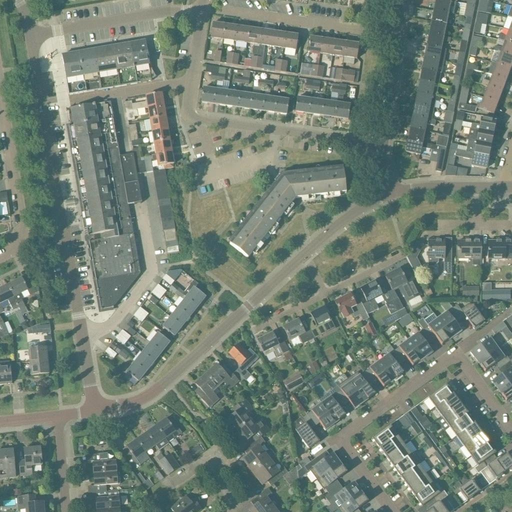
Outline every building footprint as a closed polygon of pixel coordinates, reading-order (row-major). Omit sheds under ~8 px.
[(448,14),(450,2),(441,0),(435,0),(434,11),(448,14)] [(480,1),(477,12),(478,12),(486,14),(488,2),(480,1)] [(475,6),(466,5),(464,17),(472,19),(475,6)] [(446,25),(448,14),(434,11),(431,23),(446,25)] [(482,25),(486,26),(488,16),(477,14),(475,24),(482,25)] [(443,37),(446,25),(431,23),(429,34),(443,37)] [(222,40),(225,25),(212,24),(210,39),(222,40)] [(480,36),(482,25),(475,24),(473,34),(480,36)] [(235,42),(237,27),(225,25),(222,40),(235,42)] [(247,44),(249,29),(237,27),(235,42),(247,44)] [(261,31),(249,29),(247,44),(259,46),(261,31)] [(511,44),(511,31),(509,30),(506,37),(500,35),(498,40),(504,42),(511,44)] [(261,31),(259,46),(271,47),(273,33),(261,31)] [(273,33),(271,47),(283,49),(285,34),(273,33)] [(298,36),(285,34),(283,49),(296,51),(298,36)] [(429,34),(427,46),(441,49),(442,42),(450,43),(451,39),(443,37),(429,34)] [(471,47),(477,48),(478,43),(481,44),(482,39),(473,37),(471,47)] [(320,54),(322,40),(310,38),(308,52),(320,54)] [(332,56),(334,41),(322,40),(320,54),(332,56)] [(344,58),(347,43),(334,41),(332,56),(344,58)] [(130,45),(137,84),(151,81),(151,80),(156,77),(152,70),(149,52),(147,52),(145,42),(130,45)] [(500,53),(511,57),(511,44),(504,42),(502,48),(495,47),(494,51),(500,53)] [(347,43),(344,58),(357,60),(359,45),(347,43)] [(100,90),(137,84),(130,45),(94,51),(100,90)] [(441,49),(427,46),(424,58),(444,62),(446,51),(441,50),(441,49)] [(475,57),(477,48),(471,47),(469,56),(475,57)] [(100,90),(94,51),(62,56),(68,95),(100,90)] [(500,53),(496,64),(510,69),(511,63),(511,57),(500,53)] [(444,62),(424,58),(422,70),(436,73),(438,66),(443,67),(444,62)] [(467,63),(466,69),(473,70),(473,71),(477,72),(478,68),(474,67),(474,65),(467,63)] [(492,75),(506,81),(510,69),(496,64),(492,63),(488,74),(492,75)] [(302,64),(300,75),(317,77),(318,67),(312,66),(302,64)] [(210,79),(217,80),(218,68),(207,66),(206,73),(211,74),(210,79)] [(219,68),(217,80),(224,81),(226,69),(219,68)] [(473,70),(466,69),(464,81),(470,82),(473,71),(473,70)] [(355,72),(343,70),(341,81),(353,83),(355,72)] [(436,73),(422,70),(420,81),(434,84),(439,85),(441,73),(436,73)] [(501,92),(506,81),(492,75),(490,82),(483,79),(481,85),(488,87),(501,92)] [(460,77),(454,76),(451,88),(458,89),(460,77)] [(306,80),(305,89),(312,90),(313,81),(306,80)] [(313,81),(312,90),(319,91),(320,82),(313,81)] [(420,81),(417,93),(432,96),(433,90),(438,90),(439,85),(434,84),(420,81)] [(215,90),(213,105),(225,107),(227,92),(222,91),(223,83),(217,82),(216,91),(215,90)] [(332,84),(331,93),(338,94),(340,85),(332,84)] [(346,86),(340,85),(338,94),(345,95),(346,86)] [(488,87),(484,98),(497,103),(501,92),(488,87)] [(201,103),(213,105),(215,90),(203,89),(201,103)] [(227,92),(225,107),(238,108),(240,94),(227,92)] [(466,105),(468,94),(461,92),(458,110),(475,113),(476,107),(466,105)] [(432,96),(417,93),(415,105),(434,109),(435,102),(439,103),(440,98),(432,96)] [(137,110),(147,109),(163,106),(161,94),(145,97),(146,102),(132,105),(131,102),(124,103),(126,112),(137,110)] [(250,110),(252,96),(240,94),(238,108),(250,110)] [(250,110),(262,112),(264,98),(252,96),(250,110)] [(337,104),(335,119),(348,121),(350,106),(342,105),(343,97),(338,97),(337,104)] [(264,98),(262,112),(274,114),(276,99),(264,98)] [(295,113),(308,115),(311,100),(297,98),(295,113)] [(493,115),(497,103),(484,98),(479,110),(493,115)] [(276,99),(274,114),(287,116),(289,101),(276,99)] [(322,117),(324,102),(311,100),(308,115),(322,117)] [(136,171),(134,159),(133,154),(120,157),(110,102),(72,109),(71,109),(74,126),(70,126),(69,126),(100,311),(101,311),(113,309),(113,308),(140,274),(128,205),(142,203),(137,175),(136,171)] [(337,104),(324,102),(322,117),(335,119),(337,104)] [(432,121),(434,109),(415,105),(413,117),(432,121)] [(147,109),(149,120),(165,118),(163,106),(147,109)] [(137,110),(126,112),(127,122),(134,120),(134,117),(138,117),(137,110)] [(456,120),(455,126),(461,127),(463,122),(464,113),(458,112),(456,120)] [(432,121),(413,117),(411,129),(425,131),(426,125),(435,127),(436,122),(432,121)] [(149,120),(151,132),(167,129),(165,118),(149,120)] [(472,125),(471,129),(493,133),(495,121),(481,118),(480,126),(472,125)] [(451,124),(444,123),(442,135),(449,137),(451,124)] [(130,136),(137,134),(135,125),(128,126),(130,136)] [(151,132),(153,144),(169,141),(167,129),(151,132)] [(423,143),(425,131),(411,129),(408,140),(423,143)] [(467,136),(466,141),(476,143),(476,142),(491,145),(493,133),(475,130),(474,137),(467,136)] [(137,134),(130,136),(132,145),(132,147),(143,145),(142,139),(138,140),(137,134)] [(438,136),(436,146),(440,146),(440,147),(446,148),(448,138),(438,136)] [(423,143),(408,140),(406,153),(420,155),(421,148),(439,152),(438,158),(435,171),(441,173),(444,159),(447,148),(446,148),(440,147),(440,146),(436,146),(423,143)] [(153,144),(155,155),(170,153),(169,141),(153,144)] [(491,145),(476,142),(476,143),(475,149),(467,147),(466,152),(488,157),(491,145)] [(133,154),(134,159),(141,158),(139,148),(132,150),(133,154)] [(446,166),(444,177),(454,177),(455,177),(457,168),(453,167),(455,157),(473,161),(472,166),(486,169),(488,157),(474,154),(466,152),(457,151),(450,149),(446,166)] [(170,153),(155,155),(151,156),(152,161),(156,161),(157,168),(163,167),(163,170),(165,170),(172,169),(172,165),(173,165),(170,153)] [(142,162),(141,158),(134,159),(136,171),(137,175),(146,173),(144,161),(142,162)] [(337,172),(336,169),(319,170),(319,169),(319,168),(318,168),(317,168),(316,168),(316,169),(315,170),(315,171),(281,175),(244,222),(243,221),(242,221),(241,221),(240,222),(240,223),(240,224),(241,225),(230,238),(233,240),(229,246),(247,260),(295,200),(346,194),(343,171),(337,172)] [(154,178),(166,176),(165,170),(163,170),(153,172),(154,178)] [(451,240),(436,240),(436,243),(428,242),(428,268),(434,268),(438,263),(438,260),(444,260),(444,264),(451,264),(451,240)] [(481,241),(465,240),(465,243),(457,242),(457,260),(472,260),(472,266),(480,266),(481,241)] [(488,243),(487,261),(505,261),(505,256),(511,256),(511,241),(496,241),(496,243),(488,243)] [(179,253),(178,246),(166,249),(167,255),(179,253)] [(409,256),(406,258),(412,269),(419,265),(416,260),(416,259),(410,256),(409,256)] [(406,283),(405,282),(400,270),(385,277),(392,291),(399,287),(406,283)] [(174,282),(165,276),(162,280),(170,286),(174,282)] [(238,278),(229,286),(237,294),(246,286),(238,278)] [(22,279),(8,286),(19,308),(22,315),(28,313),(22,300),(36,293),(30,280),(24,283),(22,279)] [(406,283),(399,287),(407,302),(420,296),(412,279),(405,282),(406,283)] [(194,289),(186,299),(197,307),(205,297),(200,293),(203,289),(200,286),(193,281),(190,285),(194,289)] [(367,303),(362,305),(367,315),(379,310),(374,300),(382,296),(375,282),(361,289),(367,303)] [(173,284),(171,287),(183,296),(185,293),(173,284)] [(490,292),(490,284),(482,284),(482,300),(505,300),(509,300),(509,292),(505,292),(490,292)] [(155,290),(163,296),(166,292),(158,285),(155,290)] [(13,311),(19,308),(8,286),(0,289),(0,314),(4,313),(2,308),(0,304),(7,300),(13,311)] [(478,300),(478,286),(461,287),(461,297),(472,296),(473,300),(478,300)] [(183,296),(171,287),(169,289),(181,299),(183,296)] [(163,296),(155,290),(151,294),(160,300),(163,296)] [(369,319),(367,315),(362,305),(361,303),(355,306),(350,295),(335,302),(344,320),(353,315),(355,319),(360,316),(363,322),(369,319)] [(158,302),(152,297),(149,300),(155,305),(158,302)] [(398,298),(392,301),(398,312),(401,319),(407,315),(404,309),(398,298)] [(178,308),(189,317),(197,307),(186,299),(178,308)] [(392,301),(385,304),(391,316),(394,323),(395,322),(401,319),(398,312),(392,301)] [(457,306),(452,309),(459,319),(464,316),(474,330),(484,322),(474,308),(474,305),(468,305),(460,310),(457,306)] [(140,308),(137,312),(145,319),(148,315),(140,308)] [(181,327),(189,317),(178,308),(170,318),(181,327)] [(335,329),(330,320),(324,308),(311,315),(317,327),(310,330),(315,339),(315,340),(328,333),(327,332),(335,329)] [(459,319),(452,309),(438,320),(451,339),(461,332),(454,323),(459,319)] [(142,323),(145,319),(137,312),(134,316),(142,323)] [(451,339),(438,320),(433,314),(424,321),(423,319),(418,323),(423,330),(430,340),(435,337),(442,346),(451,339)] [(181,327),(170,318),(162,328),(173,337),(181,327)] [(0,338),(9,337),(2,320),(0,321),(0,338)] [(304,333),(298,321),(283,328),(289,339),(290,341),(298,336),(303,345),(315,339),(310,330),(304,333)] [(506,328),(502,322),(491,331),(495,336),(506,328)] [(377,335),(371,324),(364,327),(370,339),(377,335)] [(40,333),(39,325),(27,330),(28,334),(40,333)] [(409,341),(422,360),(432,353),(425,344),(430,340),(423,330),(409,341)] [(122,331),(119,335),(127,342),(130,337),(122,331)] [(150,344),(161,353),(168,343),(157,334),(150,344)] [(273,334),(257,341),(263,353),(265,356),(274,352),(277,358),(283,355),(286,361),(288,359),(289,360),(292,359),(289,352),(284,342),(278,345),(273,334)] [(127,342),(119,335),(116,339),(124,346),(127,342)] [(471,353),(478,363),(497,349),(496,349),(490,340),(471,353)] [(422,360),(409,341),(394,352),(401,362),(406,358),(413,367),(422,360)] [(111,345),(126,357),(128,354),(117,345),(113,342),(111,345)] [(35,343),(28,344),(28,346),(28,350),(30,364),(47,362),(46,349),(46,348),(35,349),(35,345),(35,343)] [(150,344),(142,354),(153,362),(161,353),(150,344)] [(233,375),(239,382),(242,385),(251,376),(246,370),(258,358),(250,349),(246,353),(238,344),(228,354),(241,367),(233,375)] [(124,359),(126,357),(111,345),(110,347),(113,350),(124,359)] [(500,346),(496,349),(497,349),(478,363),(485,373),(497,364),(500,369),(510,362),(507,357),(508,356),(500,346)] [(389,355),(379,362),(393,381),(403,374),(396,365),(401,362),(394,352),(391,348),(386,352),(389,355)] [(116,355),(108,349),(105,353),(113,359),(116,355)] [(338,359),(333,349),(324,353),(329,364),(338,359)] [(142,354),(134,363),(145,372),(153,362),(142,354)] [(511,360),(510,362),(500,369),(504,374),(492,382),(499,392),(511,382),(511,360)] [(47,362),(30,364),(31,376),(48,375),(47,362)] [(320,371),(316,362),(307,366),(312,375),(320,371)] [(393,381),(379,362),(365,373),(372,383),(377,379),(383,388),(393,381)] [(9,363),(0,363),(0,385),(11,385),(11,382),(16,381),(14,364),(9,365),(9,363)] [(145,372),(134,363),(127,373),(138,382),(145,372)] [(239,382),(233,375),(228,370),(223,374),(216,366),(206,375),(218,389),(223,383),(230,390),(239,382)] [(367,386),(372,383),(365,373),(360,377),(357,373),(348,380),(364,403),(374,395),(367,386)] [(304,383),(299,374),(283,382),(288,391),(304,383)] [(218,389),(206,375),(196,385),(202,392),(197,397),(209,409),(218,401),(212,394),(218,389)] [(354,410),(364,403),(348,380),(338,387),(341,391),(336,394),(343,404),(348,401),(354,410)] [(511,397),(511,382),(499,392),(506,402),(511,397)] [(435,408),(453,395),(446,385),(428,398),(435,408)] [(321,405),(335,424),(345,417),(338,408),(343,404),(336,394),(333,390),(328,394),(331,398),(321,405)] [(435,408),(442,418),(460,405),(453,395),(435,408)] [(237,431),(250,421),(246,416),(252,411),(244,400),(231,411),(234,416),(228,420),(237,431)] [(321,405),(307,415),(314,425),(319,422),(325,431),(335,424),(321,405)] [(442,418),(449,428),(467,415),(460,405),(442,418)] [(410,411),(417,421),(422,418),(415,408),(410,411)] [(403,416),(410,426),(415,423),(408,413),(403,416)] [(314,425),(307,415),(302,419),(305,424),(295,431),(309,450),(319,443),(309,429),(314,425)] [(449,428),(456,437),(474,424),(467,415),(449,428)] [(422,418),(417,421),(420,425),(427,420),(424,416),(422,418)] [(166,419),(156,426),(165,439),(168,443),(178,436),(181,434),(176,427),(174,422),(170,425),(166,419)] [(254,427),(250,421),(237,431),(246,443),(252,438),(255,442),(261,438),(261,439),(269,432),(261,422),(254,427)] [(456,437),(463,447),(481,434),(474,424),(456,437)] [(155,446),(165,439),(156,426),(146,433),(155,446)] [(372,439),(379,449),(397,436),(390,426),(372,439)] [(145,453),(155,446),(146,433),(136,440),(145,453)] [(463,447),(470,457),(488,444),(481,434),(463,447)] [(397,436),(379,449),(386,459),(404,446),(397,436)] [(243,461),(252,473),(269,461),(259,449),(265,444),(261,439),(261,438),(255,442),(243,452),(247,457),(243,461)] [(126,448),(121,451),(132,468),(138,464),(135,460),(145,453),(136,440),(126,447),(126,448)] [(496,454),(488,444),(470,457),(477,466),(473,469),(477,475),(495,462),(497,460),(493,455),(496,454)] [(404,446),(386,459),(393,468),(411,455),(404,446)] [(42,466),(40,448),(24,449),(25,461),(19,462),(21,477),(32,476),(31,467),(42,466)] [(0,479),(16,478),(13,450),(0,451),(0,479)] [(415,452),(411,455),(393,468),(400,478),(418,465),(419,465),(423,463),(415,452)] [(164,459),(174,472),(180,468),(171,454),(164,459)] [(317,481),(339,464),(332,454),(321,463),(317,458),(307,465),(311,470),(310,471),(317,481)] [(497,460),(495,462),(504,475),(511,469),(511,463),(505,454),(497,460)] [(108,462),(107,455),(92,457),(93,475),(116,473),(115,461),(108,462)] [(168,476),(174,472),(164,459),(158,462),(168,476)] [(278,473),(269,461),(252,473),(262,486),(267,482),(271,487),(288,474),(284,468),(278,473)] [(489,486),(504,475),(495,462),(477,475),(474,477),(477,480),(482,476),(489,486)] [(346,474),(339,464),(317,481),(324,490),(325,489),(328,494),(338,487),(335,482),(346,474)] [(400,478),(408,488),(425,475),(425,474),(419,465),(418,465),(400,478)] [(425,475),(408,488),(415,498),(433,485),(437,482),(429,472),(425,474),(425,475)] [(116,473),(93,475),(94,486),(94,492),(105,492),(104,485),(109,485),(117,484),(120,484),(119,473),(116,473)] [(451,494),(454,497),(460,493),(467,502),(479,493),(475,486),(479,483),(477,480),(474,477),(451,494)] [(328,494),(324,497),(328,502),(331,500),(333,504),(337,501),(341,506),(342,507),(361,493),(353,483),(342,492),(338,487),(328,494)] [(424,506),(428,511),(430,509),(445,498),(447,497),(443,491),(439,494),(433,485),(415,498),(422,508),(424,506)] [(250,511),(249,511),(274,511),(275,511),(266,500),(272,495),(268,490),(251,503),(255,508),(250,511)] [(105,492),(94,492),(96,510),(119,508),(119,506),(121,506),(120,498),(118,498),(118,497),(118,491),(105,492)] [(356,511),(368,503),(361,493),(342,507),(341,506),(337,509),(339,511),(356,511)] [(451,494),(447,497),(445,498),(430,509),(431,511),(453,511),(454,511),(448,502),(454,497),(451,494)] [(35,504),(34,496),(17,497),(18,511),(26,510),(25,511),(43,511),(43,504),(35,504)] [(189,502),(185,496),(170,508),(172,511),(197,511),(201,509),(193,499),(189,502)]
